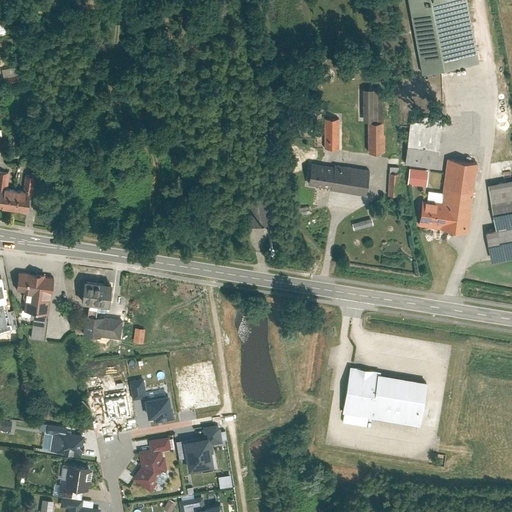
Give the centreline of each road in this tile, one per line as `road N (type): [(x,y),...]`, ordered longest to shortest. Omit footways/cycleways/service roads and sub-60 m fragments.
road 1 (secondary): [(511,319),(0,238)]
road 2 (track): [(243,511),(211,270)]
road 3 (residential): [(117,511),(109,471),(112,451),(128,435),(228,416)]
